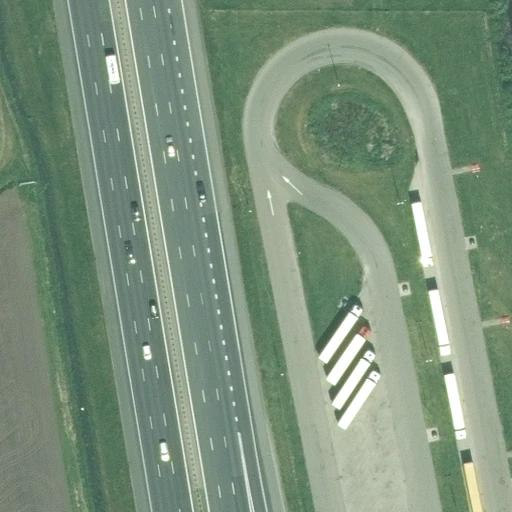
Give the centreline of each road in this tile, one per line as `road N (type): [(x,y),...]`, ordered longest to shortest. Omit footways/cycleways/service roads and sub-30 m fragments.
road 1 (motorway): [(87,0),(171,511)]
road 2 (motorway): [(216,435),(145,0)]
